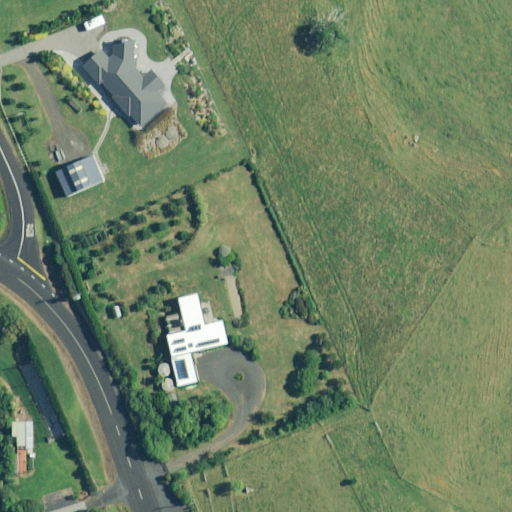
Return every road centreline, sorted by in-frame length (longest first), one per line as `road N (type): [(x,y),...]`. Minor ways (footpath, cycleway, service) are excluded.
road 1 (unclassified): [(13,272),(60,316),(91,361),(134,511)]
road 2 (residential): [(13,272),(23,211),(0,146)]
